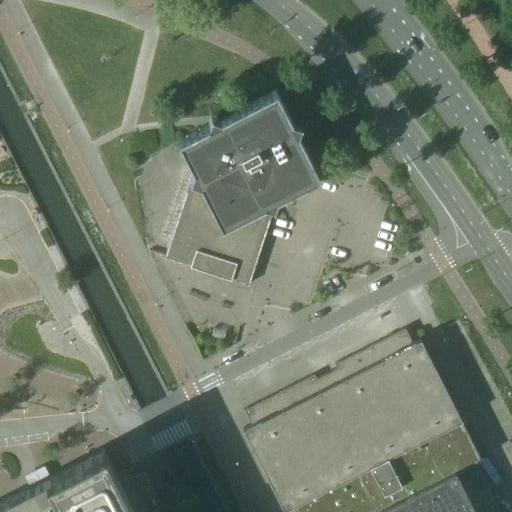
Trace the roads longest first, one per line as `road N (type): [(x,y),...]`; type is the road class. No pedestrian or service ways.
road 1 (unclassified): [(486,246),(126,422)]
road 2 (secondary): [(268,0),(383,110),(486,246)]
road 3 (secondary): [(511,195),(369,0)]
road 4 (unclassified): [(126,422),(0,223)]
